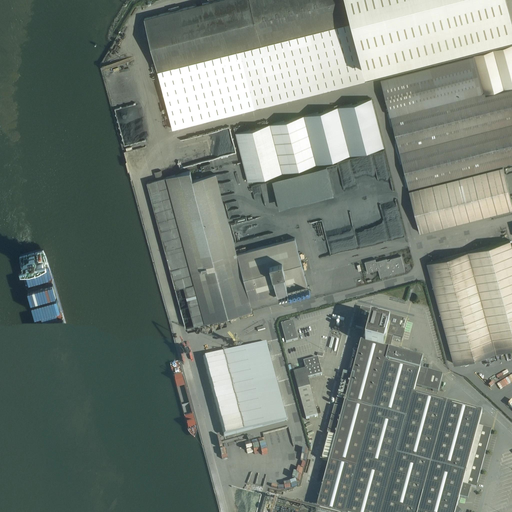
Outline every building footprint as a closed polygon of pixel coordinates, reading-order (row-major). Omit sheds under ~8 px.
[(173,130),(367,80),(365,72),(346,0),(214,0),(144,18),(173,130)] [(511,43),(476,53),(380,78),(389,115),(390,115),(409,189),(511,162),(511,88),(485,95),(485,94),(511,86),(511,43)] [(111,95),(113,102),(127,98),(126,94),(124,95),(123,92),(111,95)] [(248,181),(384,147),(372,98),(235,132),(248,181)] [(132,119),(118,122),(119,128),(133,125),(132,119)] [(211,143),(215,154),(219,153),(216,142),(211,143)] [(419,232),(511,208),(511,203),(503,167),(409,190),(419,232)] [(193,180),(190,170),(166,177),(147,182),(186,327),(205,322),(252,310),(249,300),(307,285),(295,237),(237,253),(229,222),(228,223),(215,174),(193,180)] [(316,221),(320,236),(326,235),(322,220),(316,221)] [(511,247),(510,240),(427,262),(454,364),(495,352),(496,353),(496,352),(511,347),(511,247)] [(405,271),(401,255),(390,258),(390,259),(387,260),(386,258),(376,261),(375,259),(365,261),(367,272),(378,269),(380,277),(405,271)] [(364,273),(361,273),(361,278),(356,278),(356,282),(365,280),(364,273)] [(317,491),(316,494),(320,495),(318,506),(316,511),(321,511),(460,511),(457,508),(460,497),(467,499),(471,487),(476,489),(491,430),(478,427),(482,413),(447,403),(413,395),(416,386),(438,392),(443,374),(420,368),(423,360),(416,358),(417,355),(410,353),(410,356),(390,351),(393,338),(402,340),(404,332),(403,332),(406,320),(401,319),(361,308),(358,320),(356,319),(353,327),(364,330),(360,346),(355,344),(348,374),(352,375),(352,377),(342,375),(335,405),(344,407),(343,409),(334,407),(327,434),(336,436),(335,438),(326,435),(320,460),(329,462),(321,492),(317,491)] [(292,321),(281,324),(286,343),(297,340),(292,321)] [(224,437),(287,420),(266,343),(203,359),(224,437)] [(310,387),(308,379),(322,375),(318,358),(303,362),(305,369),(293,373),(298,390),(306,419),(318,416),(310,387)]
